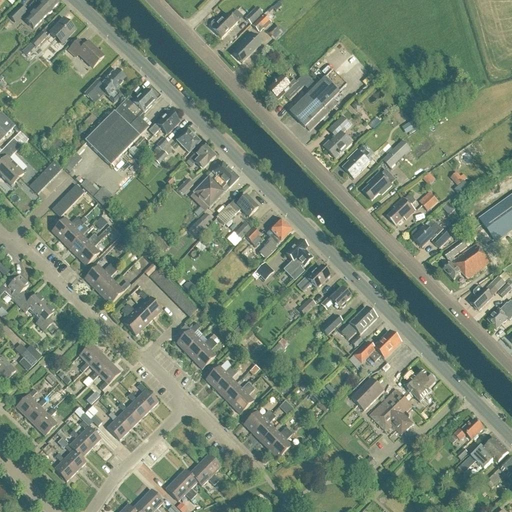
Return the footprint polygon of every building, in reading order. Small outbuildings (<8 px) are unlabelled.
[(52,12),(58,5),(52,0),(36,0),(35,1),(37,3),(35,4),(39,8),(25,23),(33,31),(48,16),(50,16),(52,13),(52,12)] [(8,19),(16,26),(28,14),(20,6),(8,19)] [(244,20),(252,28),(263,16),(256,9),(244,20)] [(252,28),(258,34),(259,35),(264,31),(265,31),(271,25),(269,23),(273,20),(267,13),(252,28)] [(225,17),(217,24),(216,23),(213,23),(210,25),(210,29),(212,30),(211,31),(220,41),(238,23),(238,22),(241,19),(236,14),(233,17),(232,16),(228,20),(225,17)] [(75,32),(63,21),(49,35),(61,47),(75,32)] [(30,45),(36,51),(47,39),(41,34),(30,45)] [(232,57),(241,66),(261,46),(250,34),(239,46),(241,48),(232,57)] [(103,59),(87,44),(83,48),(77,42),(67,52),(75,60),(78,57),(92,70),(103,59)] [(57,51),(51,57),(56,61),(51,66),(71,85),(83,72),(67,57),(65,59),(57,51)] [(101,88),(96,83),(83,97),(93,107),(103,96),(113,106),(121,98),(116,93),(118,90),(121,87),(120,86),(124,81),(122,79),(124,78),(119,74),(118,75),(116,73),(114,76),(112,75),(104,85),(101,88)] [(333,74),(325,82),(291,116),(305,130),(305,129),(309,133),(337,106),(333,102),(347,88),(333,74)] [(281,79),(267,92),(278,103),(284,97),(289,103),(304,88),(308,91),(315,85),(306,76),(297,84),(295,82),(289,87),(281,79)] [(155,103),(144,92),(133,103),(129,99),(84,144),(110,169),(148,130),(138,120),(155,103)] [(0,143),(6,137),(14,129),(0,114),(0,143)] [(159,122),(148,134),(153,138),(160,131),(165,137),(178,125),(168,115),(160,123),(159,122)] [(91,116),(83,124),(87,128),(96,120),(91,116)] [(337,136),(324,149),(336,162),(352,146),(342,136),(350,128),(342,120),(332,130),(337,136)] [(370,127),(374,131),(380,125),(381,124),(377,120),(370,127)] [(199,144),(187,132),(176,144),(188,155),(199,144)] [(18,137),(13,142),(13,141),(0,154),(0,161),(2,163),(0,165),(0,177),(11,189),(23,177),(8,162),(28,142),(20,135),(18,137)] [(55,154),(62,147),(54,140),(48,147),(55,154)] [(156,147),(161,152),(168,145),(163,140),(156,147)] [(402,144),(382,163),(390,171),(410,152),(402,144)] [(195,156),(189,162),(186,165),(190,169),(195,165),(202,172),(215,160),(204,149),(196,157),(195,156)] [(153,162),(159,167),(168,157),(162,152),(153,162)] [(349,164),(343,170),(353,181),(369,165),(357,153),(348,162),(349,164)] [(68,174),(81,161),(76,156),(63,169),(68,174)] [(137,163),(140,168),(147,163),(144,158),(137,163)] [(49,168),(58,176),(62,172),(54,164),(49,168)] [(224,195),(238,181),(222,165),(208,179),(224,195)] [(110,174),(121,180),(125,171),(114,166),(110,174)] [(82,171),(88,176),(91,171),(85,167),(82,171)] [(49,168),(45,172),(54,180),(58,176),(49,168)] [(54,180),(45,172),(41,176),(50,184),(54,180)] [(386,172),(381,176),(379,175),(369,184),(371,186),(363,194),(371,203),(380,195),(382,197),(391,187),(396,182),(386,172)] [(464,183),(457,174),(451,180),(458,188),(464,183)] [(41,176),(37,180),(46,188),(50,184),(41,176)] [(169,179),(165,184),(169,188),(173,183),(169,179)] [(224,195),(208,179),(192,195),(208,211),(224,195)] [(37,180),(33,184),(42,192),(46,188),(37,180)] [(188,181),(177,191),(177,192),(176,193),(182,198),(183,197),(184,197),(185,198),(190,193),(188,192),(193,187),(188,181)] [(80,187),(88,194),(102,209),(112,198),(103,190),(98,194),(86,182),(80,187)] [(42,192),(33,184),(29,189),(37,197),(42,192)] [(76,187),(72,191),(80,199),(84,195),(76,187)] [(80,199),(72,191),(68,195),(76,203),(80,199)] [(68,195),(64,199),(72,208),(76,203),(68,195)] [(421,205),(428,214),(438,204),(431,196),(421,205)] [(386,219),(395,228),(403,220),(405,222),(415,213),(411,208),(416,203),(409,197),(404,201),(403,200),(393,209),(395,212),(386,219)] [(235,201),(228,208),(216,220),(217,220),(224,228),(240,212),(248,220),(257,211),(245,198),(239,204),(235,201)] [(72,208),(64,199),(60,204),(68,212),(72,208)] [(68,212),(60,204),(56,208),(64,216),(68,212)] [(455,212),(448,205),(442,210),(449,217),(455,212)] [(64,216),(56,208),(51,212),(60,220),(64,216)] [(199,222),(188,232),(197,241),(207,230),(205,228),(206,227),(208,228),(212,223),(211,222),(211,221),(205,216),(199,222)] [(65,220),(51,234),(60,243),(83,220),(80,217),(78,220),(77,219),(70,226),(65,220)] [(83,220),(60,243),(68,252),(82,238),(77,232),(86,223),(83,220)] [(102,220),(98,223),(104,229),(108,226),(102,220)] [(290,233),(280,223),(266,237),(270,241),(267,244),(268,245),(258,255),(265,262),(276,251),(274,249),(290,233)] [(432,223),(420,235),(416,231),(412,236),(412,238),(414,240),(413,242),(422,251),(433,239),(440,232),(441,231),(435,226),(432,223)] [(172,236),(177,241),(187,230),(182,225),(172,236)] [(234,236),(241,242),(250,231),(244,225),(234,236)] [(467,233),(460,226),(450,236),(457,243),(467,233)] [(244,239),(255,249),(261,242),(258,239),(260,237),(253,230),(244,239)] [(105,232),(98,239),(76,260),(85,269),(99,255),(94,250),(100,243),(108,236),(105,232)] [(178,241),(183,245),(190,237),(184,232),(178,241)] [(440,232),(433,239),(435,241),(432,244),(440,251),(450,241),(443,233),(442,234),(440,232)] [(83,270),(46,233),(37,242),(74,279),(83,270)] [(82,238),(68,252),(76,260),(98,239),(94,236),(87,243),(82,238)] [(166,245),(160,238),(154,244),(161,250),(166,245)] [(195,249),(201,255),(209,246),(203,240),(195,249)] [(444,256),(448,262),(466,249),(462,242),(444,256)] [(307,250),(299,243),(285,257),(292,264),(284,272),(294,283),(303,274),(300,271),(303,269),(312,261),(304,253),(307,250)] [(443,272),(453,283),(461,275),(467,282),(489,265),(479,251),(481,249),(479,245),(451,265),(443,272)] [(179,262),(188,252),(182,247),(173,257),(179,262)] [(251,279),(255,283),(260,279),(265,284),(274,274),(265,265),(251,279)] [(92,290),(113,270),(109,267),(103,273),(98,268),(84,282),(92,290)] [(144,275),(148,279),(156,271),(152,267),(144,275)] [(316,293),(329,279),(328,277),(327,276),(325,273),(324,273),(320,269),(311,278),(309,276),(296,290),(301,295),(310,287),(316,293)] [(116,273),(113,270),(92,290),(101,299),(115,285),(110,280),(116,273)] [(153,283),(161,275),(157,272),(149,279),(153,283)] [(164,279),(161,275),(153,283),(156,287),(164,279)] [(17,280),(13,276),(0,288),(0,290),(17,307),(26,299),(22,294),(28,288),(19,279),(17,280)] [(480,290),(478,290),(474,294),(474,296),(476,299),(470,305),(479,313),(492,300),(491,299),(505,285),(510,280),(506,277),(501,282),(498,279),(485,292),(484,291),(483,293),(480,290)] [(164,279),(156,287),(160,290),(168,283),(164,279)] [(107,312),(75,281),(69,287),(101,318),(107,312)] [(171,287),(168,283),(160,290),(164,294),(171,287)] [(115,285),(101,299),(109,308),(130,287),(126,284),(120,290),(115,285)] [(281,291),(285,298),(294,291),(289,285),(281,291)] [(507,287),(498,296),(502,300),(511,290),(511,288),(509,285),(507,287)] [(175,290),(171,287),(164,294),(167,298),(175,290)] [(179,294),(175,290),(167,298),(171,302),(179,294)] [(327,301),(320,308),(326,313),(333,306),(338,312),(340,310),(342,311),(345,308),(344,306),(350,300),(341,290),(329,302),(327,301)] [(152,322),(161,313),(147,299),(141,293),(137,297),(143,303),(138,308),(152,322)] [(179,294),(171,302),(175,305),(182,298),(179,294)] [(26,299),(17,307),(25,315),(28,312),(33,317),(45,306),(36,297),(30,303),(26,299)] [(186,301),(182,298),(175,305),(178,309),(186,301)] [(190,305),(186,301),(178,309),(182,313),(190,305)] [(298,312),(303,318),(315,307),(309,301),(298,312)] [(499,311),(487,323),(496,332),(503,325),(505,325),(507,323),(507,321),(508,320),(510,322),(511,319),(511,304),(510,303),(508,306),(507,305),(505,308),(500,313),(499,311)] [(193,309),(190,305),(182,313),(185,316),(193,309)] [(54,315),(45,306),(33,317),(39,323),(35,326),(43,334),(52,325),(48,321),(54,315)] [(127,306),(124,310),(144,330),(152,322),(138,308),(133,313),(127,306)] [(197,312),(193,309),(185,316),(189,320),(197,312)] [(144,330),(124,310),(120,313),(126,320),(121,325),(135,339),(144,330)] [(376,321),(365,310),(349,326),(340,335),(347,343),(356,334),(359,337),(376,321)] [(320,332),(326,339),(342,324),(336,317),(320,332)] [(181,340),(176,346),(184,355),(202,338),(196,333),(199,330),(196,326),(193,329),(191,328),(188,331),(185,328),(177,336),(181,340)] [(352,359),(348,363),(356,371),(357,370),(368,359),(374,364),(380,358),(383,362),(400,345),(389,334),(372,350),(366,345),(352,359)] [(202,338),(184,355),(193,363),(216,340),(213,337),(207,343),(202,338)] [(350,345),(355,350),(362,343),(358,338),(350,345)] [(216,340),(193,363),(201,372),(215,358),(210,353),(220,343),(216,340)] [(88,369),(101,356),(91,346),(78,359),(85,366),(79,371),(82,374),(88,369)] [(163,351),(187,381),(198,373),(180,351),(175,355),(168,346),(163,351)] [(37,364),(26,352),(20,358),(32,369),(37,364)] [(232,352),(229,355),(234,360),(237,356),(232,352)] [(110,365),(101,356),(88,369),(95,375),(89,381),(92,384),(98,378),(97,378),(110,365)] [(0,379),(4,384),(15,373),(1,359),(0,360),(0,379)] [(219,368),(219,369),(205,382),(214,391),(234,371),(226,364),(220,369),(219,368)] [(120,375),(110,365),(97,378),(98,378),(104,385),(98,391),(101,394),(120,375)] [(234,371),(214,391),(222,400),(236,386),(231,381),(237,375),(234,371)] [(61,373),(57,377),(61,382),(65,378),(61,373)] [(396,392),(373,415),(369,418),(386,435),(392,429),(401,438),(413,426),(408,421),(409,420),(409,418),(406,415),(412,409),(408,404),(414,399),(420,405),(430,395),(428,393),(436,384),(435,383),(435,381),(433,379),(430,379),(429,377),(427,379),(421,373),(404,390),(405,390),(399,396),(396,392)] [(57,384),(50,376),(45,381),(52,388),(57,384)] [(384,393),(371,381),(352,401),(364,413),(384,393)] [(19,390),(24,395),(32,388),(28,383),(19,390)] [(236,386),(222,400),(230,408),(251,388),(247,385),(241,391),(236,386)] [(142,395),(136,402),(135,402),(148,415),(158,405),(139,387),(136,390),(142,395)] [(251,388),(230,408),(239,417),(253,403),(248,398),(254,392),(251,388)] [(37,407),(31,401),(36,395),(33,392),(15,410),(25,420),(37,407)] [(455,409),(458,395),(446,392),(443,406),(455,409)] [(90,399),(95,404),(99,399),(95,395),(90,399)] [(132,405),(126,411),(126,412),(138,424),(148,415),(135,402),(136,402),(130,396),(127,399),(132,405)] [(61,406),(70,416),(77,409),(68,399),(61,406)] [(43,401),(37,407),(25,420),(34,430),(47,417),(40,410),(46,405),(43,401)] [(123,414),(116,421),(129,434),(138,424),(126,412),(126,411),(120,405),(117,409),(123,414)] [(92,409),(85,416),(93,424),(98,429),(102,425),(95,417),(98,415),(92,409)] [(338,409),(327,420),(333,425),(343,414),(338,409)] [(39,472),(56,455),(40,440),(38,442),(6,410),(0,416),(0,423),(16,439),(10,445),(15,450),(19,447),(30,457),(27,460),(39,472)] [(47,417),(34,430),(44,439),(57,427),(50,420),(55,414),(52,411),(47,417)] [(251,436),(271,416),(268,413),(261,419),(256,414),(243,428),(251,436)] [(116,421),(111,415),(107,418),(113,424),(106,431),(119,443),(129,434),(116,421)] [(93,424),(85,416),(84,416),(80,420),(88,429),(93,424)] [(271,416),(251,436),(260,445),(273,431),(268,426),(274,420),(271,416)] [(483,431),(474,422),(470,427),(469,425),(461,432),(460,431),(454,437),(460,443),(465,437),(471,443),(483,431)] [(85,433),(78,439),(90,452),(100,442),(82,424),(79,427),(85,433)] [(273,431),(260,445),(268,453),(288,433),(284,430),(278,436),(273,431)] [(288,433),(268,453),(277,462),(290,448),(285,443),(294,434),(291,431),(288,433)] [(75,442),(69,448),(81,461),(90,452),(78,439),(72,433),(69,436),(75,442)] [(362,452),(371,443),(365,437),(355,446),(362,452)] [(445,437),(436,439),(438,446),(447,443),(445,437)] [(69,448),(67,447),(58,438),(55,441),(70,456),(63,462),(75,475),(85,465),(81,461),(69,448)] [(470,458),(476,464),(478,467),(479,466),(484,471),(493,462),(497,467),(508,455),(495,442),(484,452),(480,448),(470,458)] [(456,458),(461,463),(468,455),(464,451),(456,458)] [(63,462),(58,456),(54,460),(60,465),(53,472),(66,485),(75,475),(63,462)] [(207,458),(198,467),(216,485),(219,483),(213,477),(220,470),(207,458)] [(470,458),(463,465),(469,471),(476,464),(470,458)] [(383,480),(373,469),(377,465),(371,459),(361,469),(377,485),(383,480)] [(488,482),(490,484),(487,487),(491,491),(505,478),(511,485),(511,459),(499,472),(488,482)] [(216,485),(198,467),(188,477),(196,485),(201,490),(208,483),(217,492),(220,489),(216,485)] [(236,474),(231,469),(227,473),(231,478),(236,474)] [(196,485),(188,477),(184,472),(174,482),(196,504),(199,501),(196,497),(190,492),(196,485)] [(196,504),(174,482),(165,492),(177,504),(184,498),(191,504),(190,505),(195,510),(195,509),(195,510),(196,511),(198,511),(203,510),(196,504)] [(150,492),(141,502),(150,511),(156,511),(163,505),(150,492)] [(150,511),(141,502),(131,511),(150,511)]
